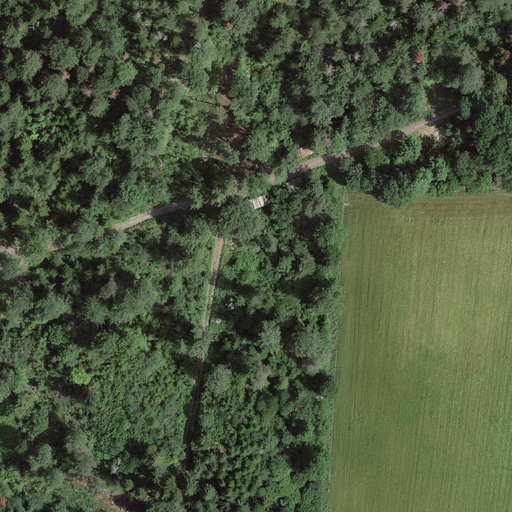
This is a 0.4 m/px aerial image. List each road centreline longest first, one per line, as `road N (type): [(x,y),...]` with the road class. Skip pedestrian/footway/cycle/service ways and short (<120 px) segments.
road 1 (track): [(511,93),(234,193),(0,257)]
road 2 (track): [(185,511),(181,494),(227,195)]
